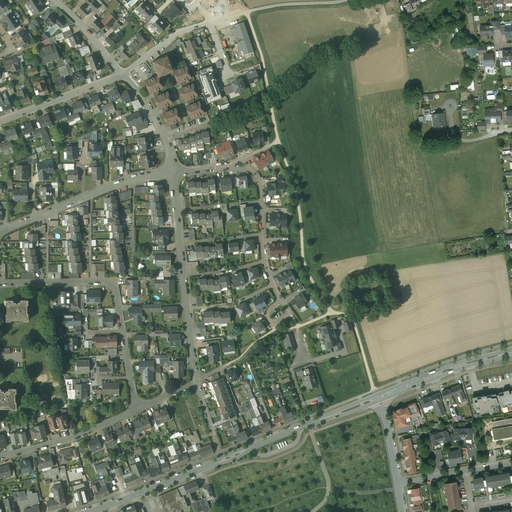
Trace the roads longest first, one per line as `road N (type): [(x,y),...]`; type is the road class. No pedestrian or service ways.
road 1 (residential): [(0,283),(108,285),(116,293),(135,411)]
road 2 (residential): [(170,172),(197,383)]
road 3 (residential): [(0,230),(135,176),(170,172)]
road 4 (secondary): [(380,396),(220,460)]
road 5 (residential): [(236,166),(259,182),(263,260),(281,301)]
road 6 (residential): [(0,457),(135,411)]
road 7 (residential): [(209,23),(262,8),(347,0)]
road 8 (secondary): [(220,460),(90,511)]
road 9 (secondary): [(511,354),(380,396)]
road 10 (residential): [(122,75),(0,121)]
